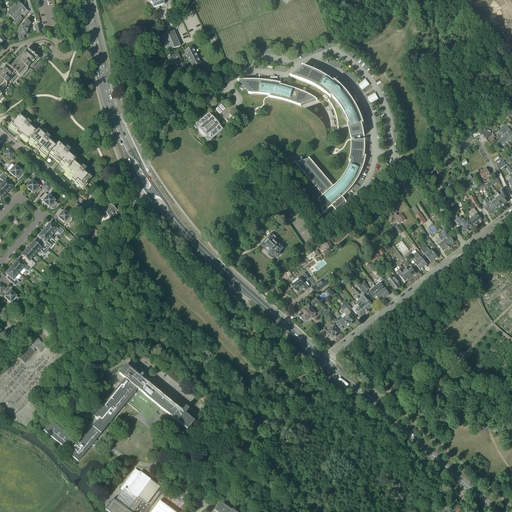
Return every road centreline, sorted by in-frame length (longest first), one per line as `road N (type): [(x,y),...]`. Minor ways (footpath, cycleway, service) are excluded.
road 1 (residential): [(511,213),(325,358)]
road 2 (primary): [(151,190),(113,120),(82,0)]
road 3 (primary): [(293,332),(196,244),(151,190)]
road 4 (primary): [(376,406),(497,511)]
road 5 (track): [(396,407),(415,381),(446,370),(511,304)]
road 6 (residential): [(100,241),(84,223),(86,208),(1,135)]
road 7 (unclassified): [(15,334),(100,241)]
road 8 (residential): [(0,218),(19,195),(42,215),(0,263)]
